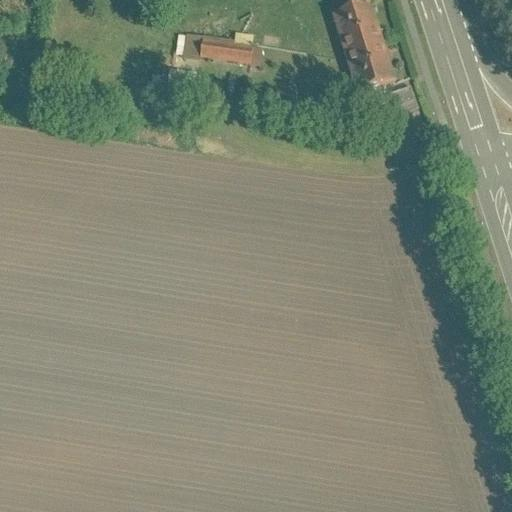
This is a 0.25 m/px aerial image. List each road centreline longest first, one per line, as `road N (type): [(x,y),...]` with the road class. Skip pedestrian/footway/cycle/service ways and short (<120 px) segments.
road 1 (track): [(0,83),(440,142),(479,140)]
road 2 (secondary): [(485,161),(432,0)]
